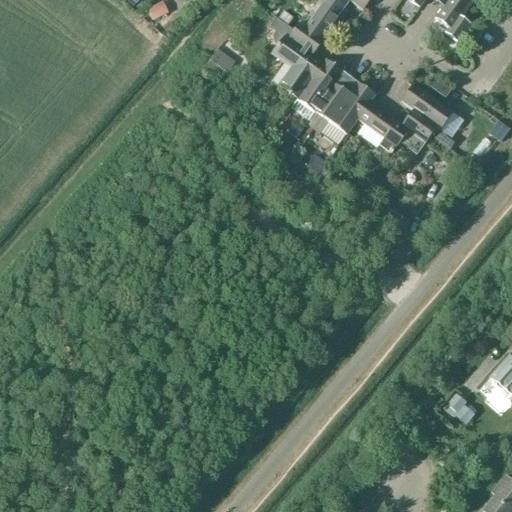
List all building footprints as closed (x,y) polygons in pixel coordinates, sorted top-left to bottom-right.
[(123,0),(133,9),(141,0),(123,0)] [(299,22),(294,29),(317,46),(322,39),(321,38),(348,0),(347,0),(322,0),(304,26),(299,22)] [(347,0),(348,0),(362,10),(369,0),(347,0)] [(460,19),(473,0),(435,0),(435,2),(443,7),(434,19),(449,30),(445,35),(459,44),(471,28),(460,19)] [(148,8),(154,20),(169,13),(163,1),(148,8)] [(280,86),(298,99),(323,65),(311,55),(317,46),(294,29),(279,18),(273,26),(285,36),(273,52),(293,67),(280,86)] [(234,64),(217,51),(202,72),(219,85),(234,64)] [(308,127),(312,131),(341,90),(333,85),(342,72),(326,61),(323,65),(298,99),(291,110),(311,123),(308,127)] [(348,96),(341,90),(312,131),(320,135),(339,148),(346,135),(356,122),(369,104),(374,96),(357,84),(348,96)] [(400,102),(412,112),(407,119),(429,136),(441,145),(451,151),(457,144),(452,140),(464,122),(451,114),(412,85),(400,102)] [(369,104),(356,122),(383,142),(379,147),(387,152),(388,150),(390,152),(391,150),(393,152),(399,144),(415,156),(429,136),(407,119),(401,128),(369,104)] [(288,131),(299,138),(306,128),(296,121),(288,131)] [(317,177),(319,175),(326,166),(314,157),(307,166),(305,169),(317,177)] [(511,366),(505,360),(484,384),(511,409),(511,366)] [(455,395),(446,405),(456,413),(464,403),(455,395)] [(494,497),(482,511),(511,511),(511,482),(504,476),(490,494),(494,497)]
